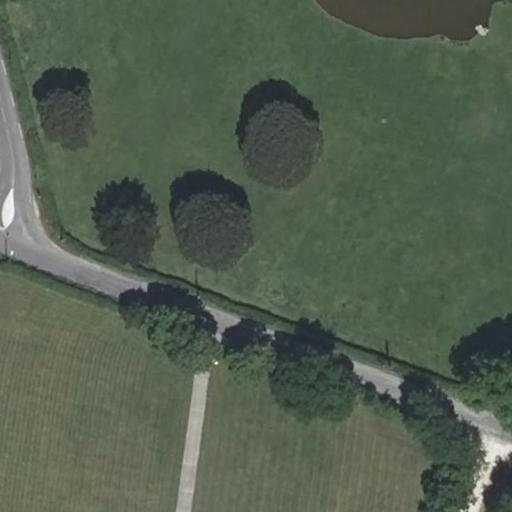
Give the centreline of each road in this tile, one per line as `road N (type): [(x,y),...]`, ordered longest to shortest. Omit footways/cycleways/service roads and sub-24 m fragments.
road 1 (tertiary): [(0,240),(511,430)]
road 2 (residential): [(0,240),(14,166),(0,92)]
